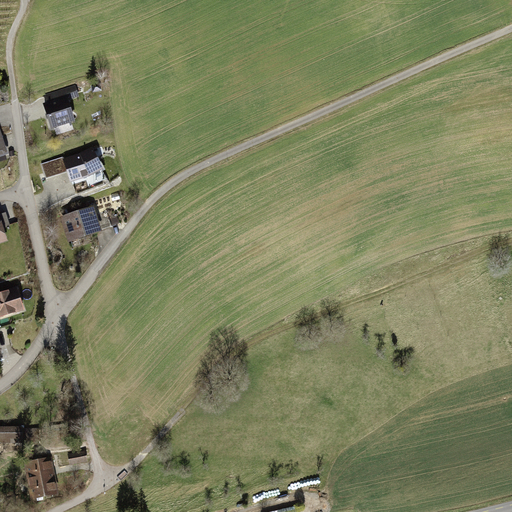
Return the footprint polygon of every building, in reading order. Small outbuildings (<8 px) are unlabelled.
[(94,86),(87,88),(89,94),(95,93),(94,86)] [(67,99),(46,106),(53,127),(74,120),(67,99)] [(103,168),(92,150),(81,156),(66,161),(64,157),(42,164),(47,178),(62,173),(60,168),(67,166),(72,181),(89,176),(103,168)] [(93,210),(65,219),(72,240),(113,226),(108,212),(95,216),(93,210)] [(0,241),(6,240),(3,228),(10,226),(7,215),(0,217),(0,241)] [(17,289),(0,294),(0,328),(14,324),(11,313),(24,309),(17,289)] [(39,429),(0,429),(0,441),(40,442),(39,429)] [(66,450),(67,459),(85,457),(83,447),(66,450)] [(34,498),(57,494),(50,459),(28,464),(34,498)]
